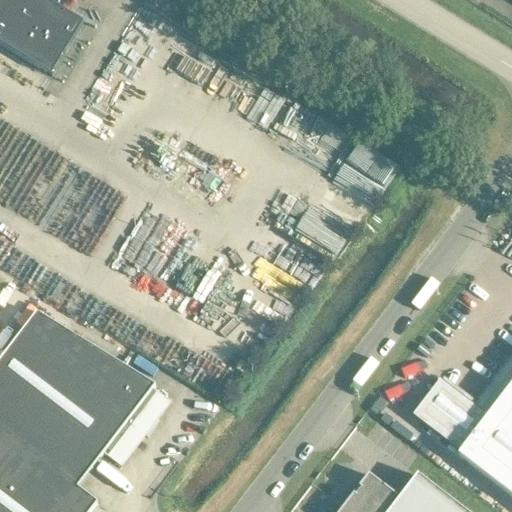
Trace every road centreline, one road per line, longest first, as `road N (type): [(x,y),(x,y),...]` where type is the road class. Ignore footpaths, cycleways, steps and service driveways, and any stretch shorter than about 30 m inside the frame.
road 1 (unclassified): [(254,511),(511,168)]
road 2 (unknown): [(127,0),(72,93),(79,126),(0,73)]
road 3 (unclassified): [(511,75),(390,0)]
